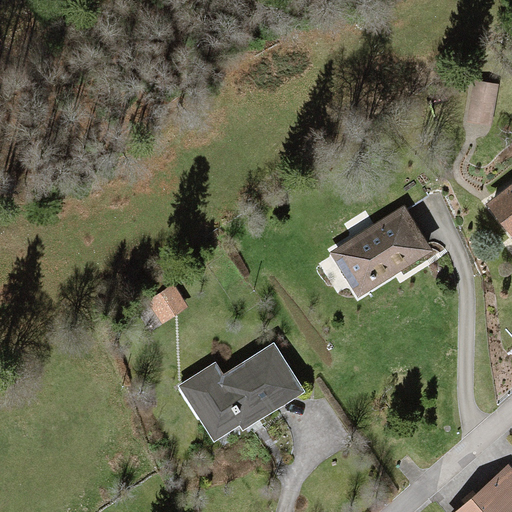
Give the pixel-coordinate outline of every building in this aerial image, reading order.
[(511,193),(485,213),(510,247),(511,245),(511,193)] [(405,214),(333,259),(361,302),(432,258),(405,214)] [(138,319),(151,339),(190,313),(177,293),(138,319)] [(204,436),(245,414),(294,381),(272,348),(225,378),(221,370),(181,392),(204,436)] [(511,511),(511,477),(470,511),(511,511)]
